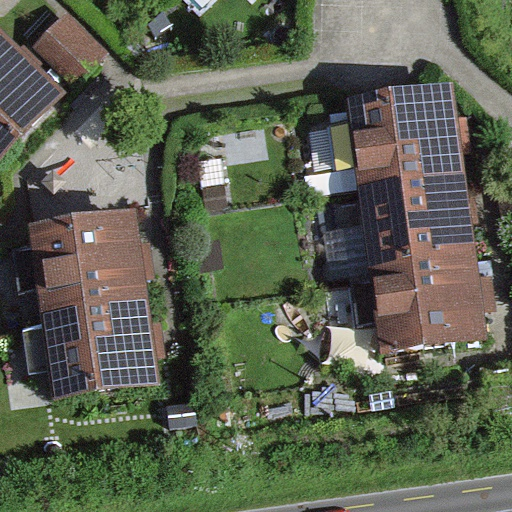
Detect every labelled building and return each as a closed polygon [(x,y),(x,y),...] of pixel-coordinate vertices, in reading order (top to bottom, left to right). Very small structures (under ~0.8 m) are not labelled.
[(112,61),(70,23),(43,54),(84,91),(112,61)] [(0,38),(0,166),(67,97),(3,36),(0,38)] [(354,108),(365,187),(458,175),(447,95),(354,108)] [(365,187),(376,266),(468,254),(458,175),(365,187)] [(29,229),(41,313),(150,298),(138,214),(29,229)] [(376,266),(387,345),(479,333),(468,254),(376,266)] [(41,313),(53,406),(162,391),(150,298),(41,313)]
